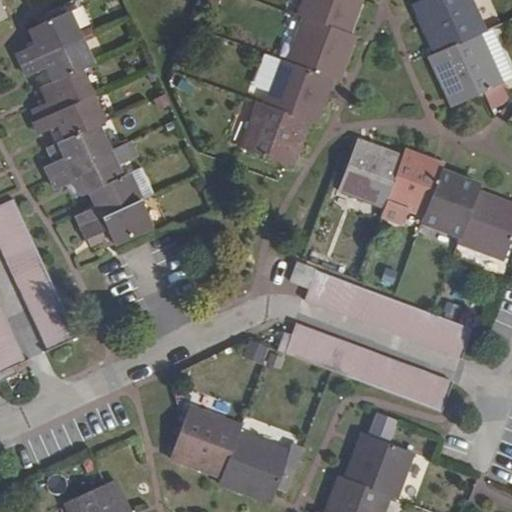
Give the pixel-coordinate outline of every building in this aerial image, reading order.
[(305,16),(349,33),(360,0),(305,0),(300,14),(305,16)] [(468,0),(429,0),(420,5),(425,15),(419,19),(436,56),(478,37),(483,34),(468,0)] [(425,15),(420,5),(414,8),(419,19),(425,15)] [(18,52),(24,63),(79,38),(68,13),(31,29),(37,44),(18,52)] [(326,76),(331,78),(335,67),(341,69),(355,37),(348,33),(349,33),(305,16),(287,61),(326,76)] [(511,77),(492,32),(483,34),(478,37),(499,86),(511,80),(511,77)] [(478,37),(436,56),(431,60),(448,97),(453,94),(459,105),(499,86),(478,37)] [(49,66),(55,79),(79,69),(91,63),(79,38),(24,63),(28,74),(49,66)] [(314,123),(326,90),(321,88),(326,76),(287,61),(286,63),(281,60),(265,104),(307,121),(314,123)] [(335,67),(331,78),(337,80),(341,69),(335,67)] [(35,109),(40,119),(91,96),(79,69),(55,79),(42,86),(49,102),(35,109)] [(326,90),(331,78),(326,76),(321,88),(326,90)] [(453,94),(448,97),(453,108),(459,105),(453,94)] [(59,124),(66,140),(96,124),(103,121),(91,96),(40,119),(36,122),(40,131),(59,124)] [(290,164),(307,121),(265,104),(259,102),(241,146),(290,164)] [(47,165),(52,176),(108,150),(96,124),(66,140),(59,143),(65,157),(47,165)] [(357,140),(354,147),(366,151),(369,145),(357,140)] [(383,206),(386,200),(401,157),(369,145),(366,151),(354,147),(338,188),(383,206)] [(108,150),(52,176),(57,188),(76,179),(82,193),(90,190),(121,176),(108,150)] [(424,214),(439,177),(438,177),(440,171),(428,167),(430,161),(405,151),(402,158),(401,157),(386,200),(424,214)] [(428,167),(440,171),(441,166),(430,161),(428,167)] [(450,182),(453,176),(440,171),(438,177),(439,177),(450,182)] [(121,176),(90,190),(96,206),(77,214),(83,226),(139,197),(128,173),(121,176)] [(479,186),(453,176),(450,182),(439,177),(424,214),(425,214),(421,221),(459,235),(476,192),(479,186)] [(509,205),(476,192),(459,235),(460,235),(458,241),(503,259),(511,234),(511,212),(508,211),(509,205)] [(139,197),(83,226),(87,236),(107,228),(115,242),(151,226),(139,197)] [(70,323),(64,309),(57,295),(51,282),(45,269),(38,254),(33,241),(26,226),(20,213),(13,199),(0,204),(0,245),(3,252),(10,267),(16,280),(23,295),(29,308),(34,322),(41,335),(47,349),(76,336),(70,323)] [(291,280),(309,287),(315,271),(296,264),(291,280)] [(309,287),(307,295),(304,300),(461,359),(471,330),(315,271),(309,287)] [(0,379),(17,373),(13,365),(24,359),(18,345),(12,333),(6,318),(0,306),(0,305),(0,379)] [(297,324),(293,329),(292,336),(285,354),(441,412),(451,383),(297,324)] [(285,354),(292,336),(284,333),(277,350),(285,354)] [(243,357),(264,362),(268,345),(247,340),(243,357)] [(171,458),(220,477),(237,434),(239,428),(189,408),(171,458)] [(374,413),(369,434),(392,440),(398,418),(374,413)] [(218,484),(258,498),(260,492),(272,497),(288,454),(237,434),(220,477),(218,484)] [(362,437),(346,481),(387,497),(394,500),(411,455),(362,437)] [(336,505),(332,511),(381,511),(387,497),(346,481),(339,479),(329,504),(336,505)] [(126,511),(113,481),(66,502),(70,511),(126,511)] [(260,492),(258,498),(270,502),(272,497),(260,492)]
